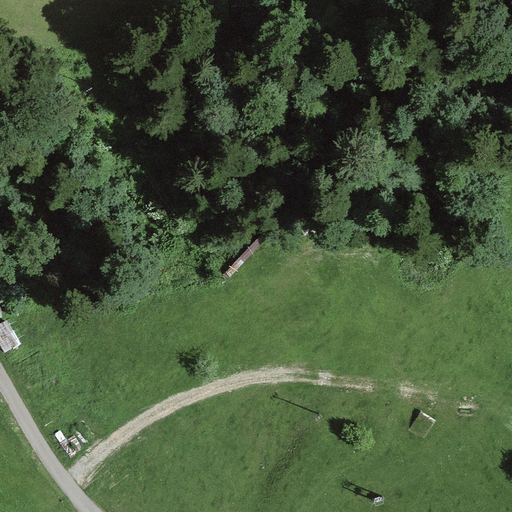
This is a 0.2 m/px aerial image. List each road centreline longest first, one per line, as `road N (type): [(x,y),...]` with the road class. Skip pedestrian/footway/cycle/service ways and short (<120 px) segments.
road 1 (track): [(66,483),(146,416),(272,370),(479,399),(511,389)]
road 2 (track): [(90,511),(47,458),(0,370)]
